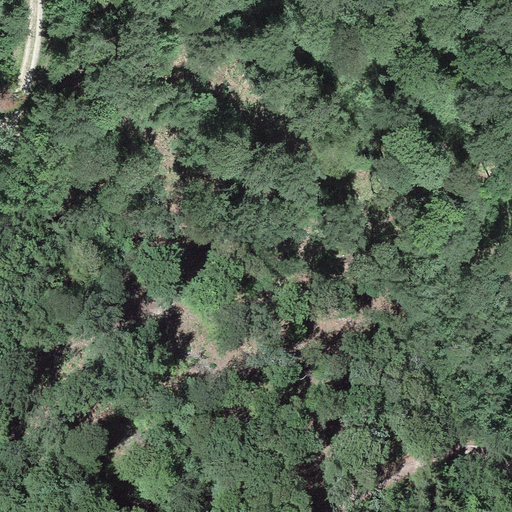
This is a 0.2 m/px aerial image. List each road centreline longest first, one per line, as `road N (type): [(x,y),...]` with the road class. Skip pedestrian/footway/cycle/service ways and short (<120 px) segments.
road 1 (track): [(511,469),(485,457),(439,461),(300,511)]
road 2 (track): [(0,143),(27,70),(36,0)]
